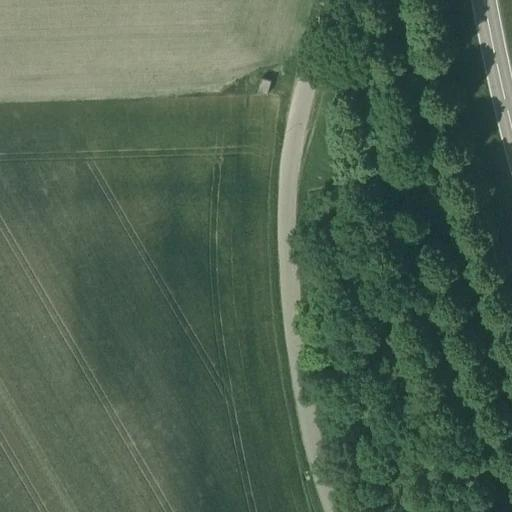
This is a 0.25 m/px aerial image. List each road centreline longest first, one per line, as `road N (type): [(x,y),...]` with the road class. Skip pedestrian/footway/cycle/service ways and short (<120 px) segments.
road 1 (unclassified): [(337,511),(318,460),(295,326),(292,224),(297,153),(335,0)]
road 2 (secondary): [(511,121),(486,0)]
